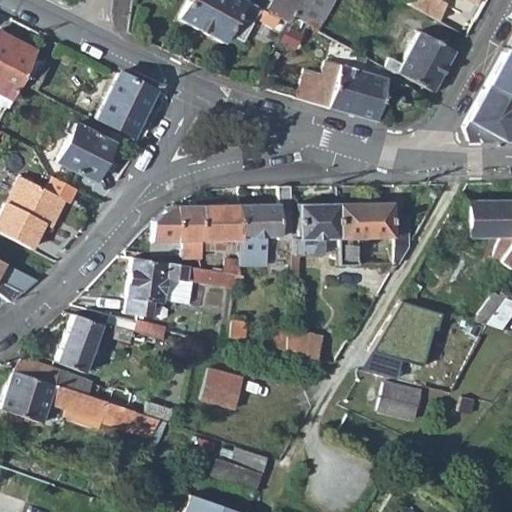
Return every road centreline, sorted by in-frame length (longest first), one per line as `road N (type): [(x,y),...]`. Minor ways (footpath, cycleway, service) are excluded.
road 1 (residential): [(0,328),(49,289),(148,183)]
road 2 (residential): [(430,156),(508,0)]
road 3 (residential): [(148,183),(181,167),(313,139)]
road 4 (residential): [(196,87),(80,29)]
road 5 (residential): [(196,87),(313,139)]
